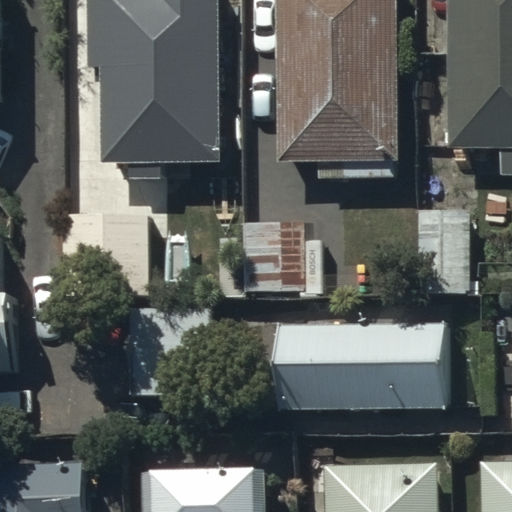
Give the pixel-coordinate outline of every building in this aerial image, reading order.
[(223,153),(223,0),(89,0),(90,54),(107,54),(107,153),(135,153),(135,161),(158,161),(158,153),(223,153)] [(398,161),(398,0),(282,0),(282,165),(323,165),(323,174),(395,174),(395,161),(398,161)] [(511,0),(451,0),(454,139),(504,139),(504,164),(511,163),(511,0)] [(479,203),(425,203),(425,286),(479,286),(479,203)] [(131,317),(131,409),(214,408),(214,316),(131,317)] [(450,332),(287,330),(286,425),(449,427),(450,332)] [(273,511),(272,451),(147,452),(148,511),(273,511)] [(0,511),(88,511),(88,454),(0,454),(0,511)] [(511,511),(511,476),(483,477),(483,511),(443,511),(443,478),(326,480),(326,511),(511,511)]
